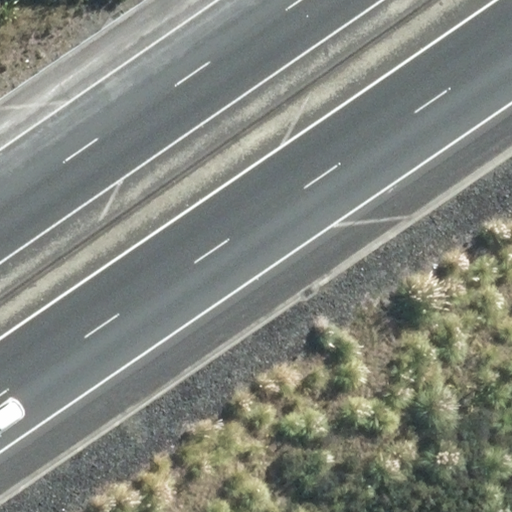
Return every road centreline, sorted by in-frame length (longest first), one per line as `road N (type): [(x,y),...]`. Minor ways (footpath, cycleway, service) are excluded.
road 1 (motorway): [(511,47),(0,398)]
road 2 (motorway): [(0,206),(302,0)]
